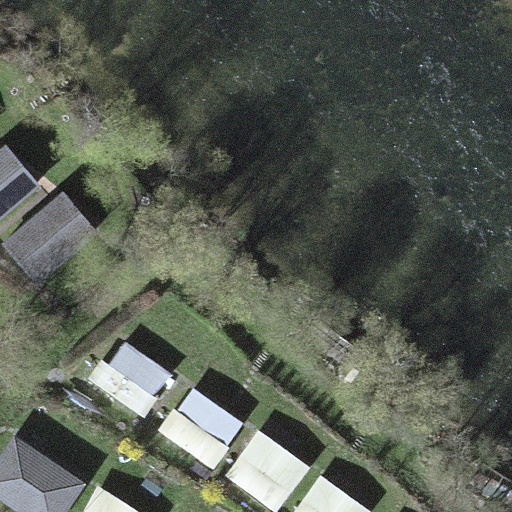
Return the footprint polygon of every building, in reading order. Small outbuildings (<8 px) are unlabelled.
[(0,208),(25,184),(0,158),(0,208)] [(85,230),(49,193),(3,238),(39,275),(85,230)] [(118,337),(88,382),(142,419),(173,375),(118,337)] [(185,384),(154,428),(209,466),(240,422),(185,384)] [(251,429),(220,474),(275,511),(306,467),(251,429)] [(65,511),(84,483),(13,436),(0,453),(0,500),(17,511),(65,511)] [(316,474),(289,511),(369,511),(370,511),(316,474)] [(138,511),(99,485),(79,511),(138,511)]
